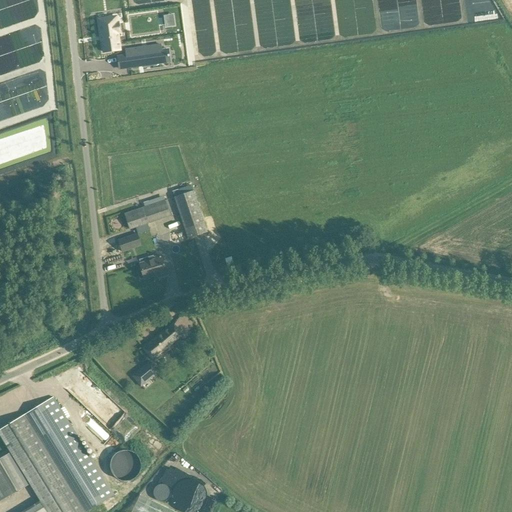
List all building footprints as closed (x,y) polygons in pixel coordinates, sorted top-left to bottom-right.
[(108,18),(98,19),(100,35),(102,35),(104,52),(120,50),(117,32),(120,32),(119,24),(109,25),(108,18)] [(82,35),(86,69),(102,67),(98,34),(82,35)] [(137,48),(126,50),(129,68),(143,66),(143,67),(153,65),(153,64),(163,63),(161,49),(161,45),(139,48),(139,49),(137,50),(137,48)] [(207,232),(194,191),(174,197),(188,238),(207,232)] [(140,226),(156,220),(150,205),(134,211),(125,214),(130,229),(140,226)] [(128,237),(119,240),(122,251),(132,248),(136,247),(132,236),(128,237)] [(161,256),(157,257),(154,258),(153,255),(139,260),(141,264),(140,264),(142,270),(138,271),(140,279),(144,278),(158,274),(159,277),(167,275),(161,256)] [(144,348),(150,356),(153,360),(191,328),(181,315),(176,319),(177,320),(144,348)] [(141,387),(159,372),(149,361),(131,375),(141,387)] [(63,413),(58,404),(53,397),(0,429),(0,435),(40,501),(47,511),(87,511),(114,496),(105,480),(63,413)] [(120,447),(110,467),(131,477),(140,457),(120,447)] [(0,500),(0,501),(28,485),(10,453),(0,458),(0,500)] [(176,509),(204,510),(205,480),(177,479),(176,509)] [(156,496),(167,499),(170,486),(159,483),(156,496)] [(175,511),(140,495),(131,511),(175,511)]
